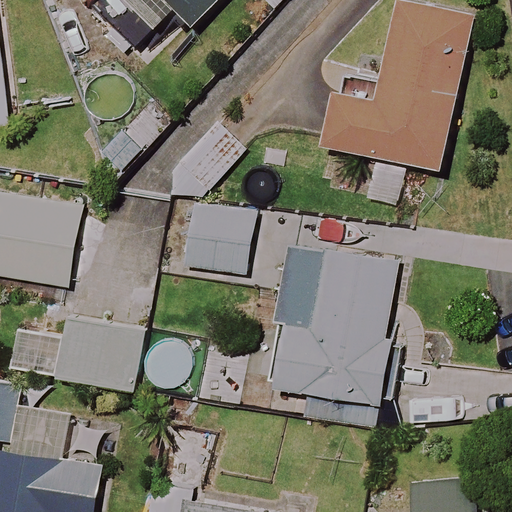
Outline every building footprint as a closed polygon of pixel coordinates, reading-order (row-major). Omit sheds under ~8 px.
[(172,0),(200,25),(223,0),(172,0)] [(422,163),(447,168),(477,16),(397,0),(381,84),(346,77),(333,145),(376,154),(422,163)] [(0,126),(11,125),(0,47),(0,126)] [(175,120),(155,102),(102,160),(121,178),(175,120)] [(248,150),(219,123),(170,177),(199,204),(248,150)] [(82,211),(0,195),(0,274),(72,285),(82,211)] [(257,214),(196,206),(188,265),(248,273),(257,214)] [(399,264),(291,249),(283,314),(289,315),(280,386),(387,400),(395,339),(389,338),(399,264)] [(206,290),(164,282),(156,326),(198,334),(206,290)] [(65,321),(64,335),(19,329),(14,373),(141,389),(148,332),(65,321)] [(244,366),(205,361),(200,401),(239,406),(244,366)] [(29,397),(0,391),(0,440),(21,444),(29,397)] [(215,435),(167,427),(152,511),(268,511),(203,501),(215,435)] [(98,511),(106,465),(0,448),(0,511),(98,511)] [(511,511),(502,511),(482,511),(479,476),(405,484),(407,507),(373,511),(372,511),(511,511)]
